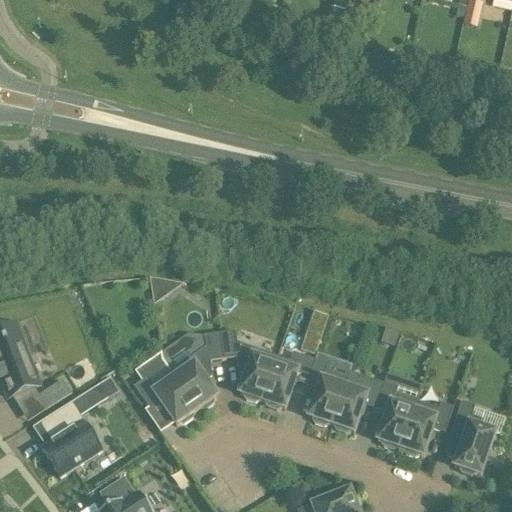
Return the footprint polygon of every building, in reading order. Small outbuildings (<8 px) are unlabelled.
[(331,10),(323,44),(343,50),(351,15),(331,10)] [(511,85),(498,82),(494,96),(511,100),(511,85)] [(236,335),(220,337),(223,363),(238,361),(239,374),(247,376),(240,397),(244,399),(246,403),(255,406),(259,404),(262,405),(278,360),(237,346),(236,335)] [(211,408),(212,404),(218,400),(205,382),(211,378),(210,365),(223,363),(220,337),(204,339),(206,350),(170,375),(172,377),(170,378),(196,415),(199,413),(203,414),(211,408)] [(0,349),(0,385),(3,384),(10,402),(39,390),(20,342),(0,349)] [(307,388),(315,364),(292,356),(290,364),(278,360),(262,405),(265,406),(267,410),(277,413),(281,411),(285,413),(295,384),(307,388)] [(331,429),(344,390),(322,383),(327,368),(315,364),(307,388),(318,392),(308,421),(313,422),(315,426),(324,429),(328,427),(331,429)] [(193,417),(196,415),(170,378),(151,392),(145,382),(134,390),(149,411),(159,404),(176,429),(180,427),(184,427),(193,421),(193,417)] [(99,389),(108,403),(119,396),(110,382),(99,389)] [(376,412),(384,387),(372,383),(367,398),(344,390),(331,429),(334,430),(336,434),(346,437),(350,435),(354,436),(364,408),(376,412)] [(397,451),(400,452),(413,414),(416,405),(394,397),(396,391),(384,387),(376,412),(387,416),(377,444),(382,446),(384,450),(393,453),(397,451)] [(413,414),(400,452),(403,453),(405,457),(415,460),(419,458),(423,460),(433,431),(445,435),(453,411),(441,406),(439,412),(416,405),(413,414)] [(481,479),(496,435),(479,430),(481,423),(472,420),(476,410),(462,405),(451,437),(464,441),(454,470),(460,472),(462,476),(471,479),(475,477),(481,479)] [(46,451),(42,453),(61,482),(102,455),(85,427),(86,427),(81,420),(73,406),(40,427),(52,447),(46,451)] [(150,511),(137,492),(133,495),(124,481),(101,497),(110,510),(107,511),(150,511)] [(352,499),(350,494),(315,507),(316,511),(359,511),(360,511),(356,501),(352,499)]
